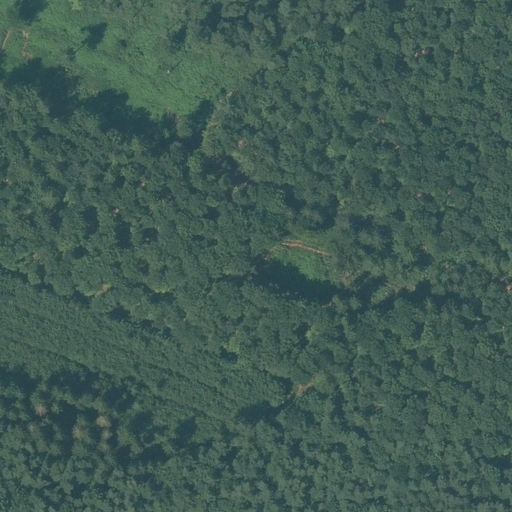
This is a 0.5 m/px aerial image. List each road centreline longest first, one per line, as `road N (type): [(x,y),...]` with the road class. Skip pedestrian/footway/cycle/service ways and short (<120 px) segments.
road 1 (track): [(511,282),(0,81)]
road 2 (track): [(385,234),(478,0)]
